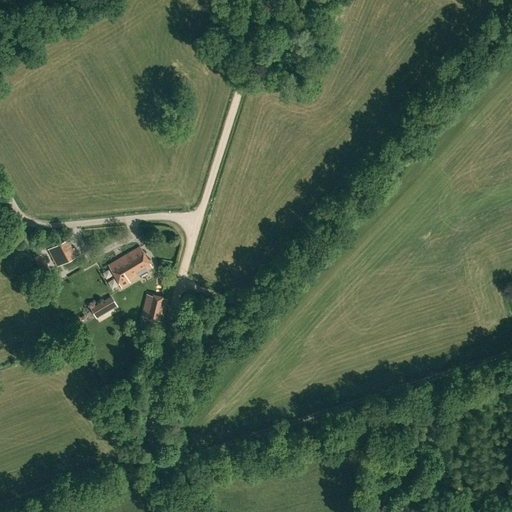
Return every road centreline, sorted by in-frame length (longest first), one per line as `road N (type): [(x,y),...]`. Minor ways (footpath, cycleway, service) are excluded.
road 1 (track): [(181,279),(230,299),(270,295),(511,22)]
road 2 (track): [(164,468),(511,352)]
road 3 (unclassified): [(188,511),(155,446),(151,416),(197,222)]
road 4 (track): [(197,222),(272,0)]
road 5 (residential): [(197,222),(154,216),(36,225),(22,219),(0,181)]
